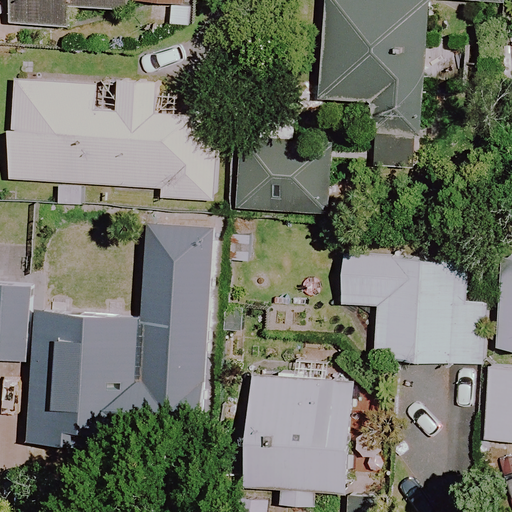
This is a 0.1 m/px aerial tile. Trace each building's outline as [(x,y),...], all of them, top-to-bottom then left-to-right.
[(0,0),(0,38),(14,39),(15,24),(71,27),(72,7),(186,11),(186,0),(0,0)] [(329,0),(324,99),(331,99),(329,127),(376,130),(374,164),(420,167),(430,0),(329,0)] [(158,115),(160,84),(18,78),(14,181),(162,188),(161,198),(214,200),(218,118),(158,115)] [(262,143),(245,142),(239,203),(323,211),(329,150),(298,147),(300,123),(264,119),(262,143)] [(486,261),(344,255),(342,304),(379,305),(377,359),(482,363),(486,261)] [(511,269),(503,269),(497,348),(511,349),(511,269)] [(211,318),(58,304),(36,302),(37,280),(0,277),(0,364),(39,367),(32,443),(76,447),(78,428),(152,435),(154,416),(202,421),(208,349),(211,318)] [(292,374),(255,372),(252,427),(235,426),(231,485),(272,488),(271,503),(316,506),(317,491),(348,493),(356,364),(293,360),(292,374)] [(511,368),(491,368),(489,441),(511,442),(511,368)] [(383,511),(384,500),(350,497),(349,511),(383,511)]
